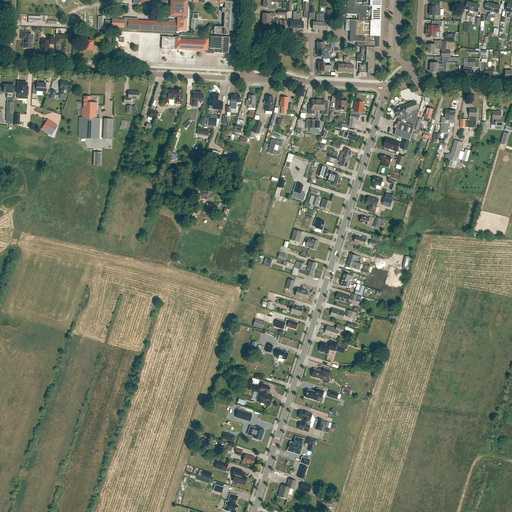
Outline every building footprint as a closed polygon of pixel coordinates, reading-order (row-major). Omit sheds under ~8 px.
[(134,0),(134,4),(139,4),(139,2),(146,3),(146,6),(151,6),(151,0),(160,0),(161,2),(166,2),(166,0),(168,0),(171,0),(171,8),(169,7),(168,9),(168,14),(169,15),(186,16),(187,0),(134,0)] [(440,6),(440,1),(432,0),(431,6),(430,6),(430,15),(439,16),(439,15),(440,15),(440,14),(440,13),(440,12),(440,6)] [(237,2),(229,1),(225,2),(225,8),(222,8),(222,12),(224,12),(224,27),(214,27),(214,34),(223,35),(226,35),(228,35),(235,35),(236,35),(236,34),(236,33),(235,33),(231,32),(231,31),(235,31),(237,2)] [(472,11),(473,3),(467,2),(465,10),(470,11),(469,13),(467,13),(467,16),(470,16),(472,11)] [(472,11),(470,16),(474,17),(474,14),(473,14),(473,11),(478,13),(480,5),(473,3),(472,11)] [(492,12),(494,4),(488,3),(486,11),(490,12),(490,14),(488,14),(487,16),(491,17),(492,12)] [(494,4),(492,12),(491,17),(494,18),(495,15),(493,15),(494,12),(499,14),(501,6),(494,4)] [(380,21),(381,6),(369,6),(355,5),(347,5),(347,20),(350,20),(380,21)] [(296,28),(297,13),(297,12),(293,12),(293,21),(290,21),(290,23),(289,23),(289,27),(289,28),(296,28)] [(319,29),(320,13),(319,13),(319,14),(316,14),(316,22),(313,22),(313,25),(312,25),(311,29),(312,29),(319,29)] [(138,21),(138,20),(128,19),(127,18),(124,18),(124,20),(112,19),(112,20),(106,20),(104,26),(112,27),(124,28),(123,29),(137,30),(138,21)] [(193,19),(192,18),(191,33),(205,33),(205,30),(196,30),(194,29),(195,19),(193,19)] [(168,22),(168,21),(138,20),(138,21),(137,30),(168,31),(169,22),(168,22)] [(169,22),(168,31),(178,32),(178,31),(187,32),(190,32),(190,27),(187,27),(187,25),(178,24),(178,30),(177,30),(177,20),(176,20),(175,20),(174,21),(172,21),(171,20),(169,20),(168,21),(168,22),(169,22)] [(379,36),(380,21),(350,20),(350,23),(349,41),(356,42),(364,42),(364,47),(374,47),(379,47),(379,36)] [(442,27),(442,22),(432,22),(432,26),(429,26),(429,29),(428,29),(428,31),(429,31),(429,35),(432,35),(432,37),(436,37),(436,31),(439,32),(439,26),(442,27)] [(31,33),(31,32),(22,31),(21,39),(24,39),(23,48),(32,48),(32,44),(33,44),(33,36),(29,36),(29,33),(31,33)] [(454,41),(455,34),(445,33),(445,41),(454,41)] [(69,52),(70,38),(65,38),(66,35),(57,35),(57,43),(62,43),(61,52),(63,52),(64,53),(66,53),(67,52),(69,52)] [(228,54),(229,37),(211,36),(210,39),(208,39),(204,38),(203,41),(180,39),(180,37),(176,37),(175,38),(162,37),(161,49),(168,50),(169,47),(175,47),(175,49),(214,51),(213,53),(228,54)] [(54,44),(55,37),(47,37),(47,41),(42,40),(41,51),(49,51),(49,44),(54,44)] [(94,41),(94,37),(91,37),(90,40),(86,40),(86,41),(85,42),(85,43),(86,44),(86,50),(93,50),(93,44),(94,45),(94,41)] [(434,49),(441,49),(442,41),(434,41),(434,45),(428,45),(428,52),(434,52),(434,49)] [(374,62),(374,47),(364,47),(364,42),(356,42),(356,47),(361,47),(361,54),(357,54),(356,62),(364,62),(374,62)] [(478,68),(479,59),(475,59),(470,59),(470,63),(464,63),(463,71),(464,71),(464,76),(473,76),(474,71),(470,70),(470,66),(475,67),(475,68),(478,68)] [(324,66),(324,62),(318,63),(318,71),(324,71),(332,70),(332,65),(324,66)] [(374,62),(364,62),(364,65),(359,64),(359,73),(373,73),(374,62)] [(491,72),(491,67),(489,67),(489,62),(481,62),(480,73),(484,74),(485,71),(491,72)] [(438,63),(431,63),(431,64),(430,64),(429,67),(430,68),(430,72),(438,72),(442,72),(446,73),(446,67),(443,66),(443,64),(438,64),(438,63)] [(484,74),(484,77),(493,77),(493,72),(494,72),(495,67),(491,67),(491,72),(485,71),(484,74)] [(26,83),(26,82),(23,82),(23,83),(18,83),(17,98),(23,99),(23,94),(27,94),(28,87),(27,87),(27,83),(26,83)] [(46,92),(46,89),(45,89),(46,83),(37,83),(37,85),(33,85),(33,94),(36,94),(36,91),(43,91),(42,94),(46,94),(46,92)] [(14,93),(14,85),(4,85),(4,93),(6,93),(6,98),(7,98),(13,99),(14,93)] [(173,90),(172,89),(170,89),(169,90),(168,90),(168,99),(175,99),(175,104),(182,104),(182,99),(183,99),(183,96),(182,96),(182,90),(175,90),(173,90)] [(53,100),(56,92),(51,90),(48,98),(53,100)] [(139,99),(139,92),(133,92),(133,91),(128,91),(128,97),(124,97),(124,103),(130,104),(131,99),(139,99)] [(204,100),(204,97),(203,96),(202,96),(202,93),(193,93),(193,98),(192,98),(191,106),(197,106),(197,100),(203,101),(204,100)] [(218,95),(210,94),(209,105),(208,109),(213,110),(213,109),(222,110),(222,102),(218,102),(218,103),(217,102),(218,95)] [(226,107),(226,112),(236,113),(236,102),(241,102),(241,98),(239,98),(239,95),(231,95),(230,102),(230,107),(226,107)] [(254,108),(255,96),(248,96),(248,100),(246,100),(245,106),(248,106),(248,108),(254,108)] [(96,119),(97,103),(90,102),(91,97),(83,97),(83,108),(82,108),(81,118),(79,118),(78,138),(99,139),(99,119),(96,119)] [(272,102),(272,97),(266,97),(265,100),(264,100),(264,101),(263,104),(264,105),(265,105),(265,111),(272,111),(272,106),(273,102),(272,102)] [(287,107),(288,98),(281,97),(281,102),(280,102),(279,107),(281,107),(281,113),(286,114),(286,107),(287,107)] [(314,110),(317,110),(318,100),(315,99),(315,100),(312,100),(311,111),(308,110),(308,114),(311,114),(314,114),(314,110)] [(318,100),(317,110),(321,110),(320,114),(327,115),(327,108),(324,108),(325,101),(321,100),(318,100)] [(345,110),(345,101),(337,100),(336,110),(345,110)] [(396,129),(395,135),(410,140),(419,111),(418,106),(416,101),(405,105),(405,106),(403,106),(405,111),(407,111),(408,113),(411,112),(412,114),(410,115),(409,120),(399,119),(399,120),(396,129)] [(363,113),(363,108),(362,108),(363,103),(355,102),(353,111),(351,111),(350,114),(350,119),(348,127),(354,128),(355,120),(358,120),(359,116),(360,116),(360,114),(362,114),(362,113),(363,113)] [(405,111),(403,106),(400,107),(400,108),(395,110),(397,116),(398,116),(399,120),(399,119),(409,120),(410,115),(412,114),(411,112),(408,113),(407,111),(405,111)] [(432,119),(434,110),(427,108),(425,114),(424,114),(424,117),(432,119)] [(156,119),(158,112),(149,109),(147,117),(156,119)] [(477,128),(477,109),(469,109),(469,120),(466,120),(460,119),(460,128),(466,128),(466,127),(469,128),(477,128)] [(448,130),(448,123),(450,123),(450,119),(449,119),(449,117),(450,114),(449,114),(450,110),(445,110),(445,111),(444,111),(444,114),(445,114),(445,117),(442,117),(441,122),(441,129),(448,130)] [(492,120),(492,125),(496,125),(496,126),(504,126),(504,119),(501,119),(501,112),(493,111),(493,120),(492,120)] [(273,127),(277,114),(274,113),(268,130),(271,130),(272,126),(273,127)] [(216,126),(217,118),(207,117),(207,126),(216,126)] [(112,139),(113,119),(104,119),(103,139),(112,139)] [(318,133),(318,129),(314,128),(315,120),(306,119),(305,128),(309,128),(309,132),(318,133)] [(262,123),(254,120),(250,131),(258,134),(262,123)] [(47,121),(42,129),(51,135),(57,127),(47,121)] [(236,124),(234,130),(241,132),(242,126),(236,124)] [(348,132),(344,131),(342,137),(346,138),(355,141),(356,135),(348,132)] [(500,143),(506,145),(509,133),(503,132),(500,143)] [(397,151),(400,142),(387,138),(384,147),(397,151)] [(270,145),(268,152),(272,153),(274,146),(275,145),(281,147),(283,143),(272,139),(270,145)] [(406,150),(409,141),(403,139),(400,148),(406,150)] [(457,162),(463,143),(455,140),(449,159),(457,162)] [(340,156),(349,159),(351,151),(345,149),(344,152),(341,151),(340,156)] [(465,149),(462,160),(467,162),(470,151),(465,149)] [(219,152),(212,150),(210,155),(212,157),(218,159),(220,154),(219,152)] [(101,165),(101,152),(93,152),(93,165),(101,165)] [(390,164),(392,158),(381,155),(380,161),(382,161),(381,165),(388,168),(390,164)] [(402,166),(405,157),(399,155),(396,164),(402,166)] [(346,167),(349,159),(340,156),(338,161),(340,162),(339,165),(346,167)] [(317,176),(325,177),(327,167),(319,165),(317,176)] [(336,186),(336,183),(339,176),(330,173),(327,181),(331,182),(330,184),(336,186)] [(379,179),(374,177),(372,183),(373,183),(372,187),(376,188),(377,185),(381,186),(383,179),(380,178),(379,179)] [(395,191),(396,187),(398,181),(393,179),(391,179),(389,178),(387,183),(391,184),(390,189),(395,191)] [(303,201),(305,194),(301,193),(303,185),(296,183),(293,191),(297,192),(295,199),(303,201)] [(205,190),(202,190),(200,198),(203,198),(203,199),(209,200),(212,200),(214,196),(209,195),(210,192),(205,190)] [(316,206),(318,198),(311,195),(309,203),(316,206)] [(374,213),(379,200),(368,196),(366,204),(369,205),(368,211),(374,213)] [(393,207),(394,201),(392,201),(393,200),(384,197),(382,205),(390,208),(390,206),(393,207)] [(328,210),(331,201),(323,199),(320,207),(328,210)] [(211,214),(213,207),(213,206),(213,205),(206,203),(206,205),(205,209),(204,208),(203,212),(211,214)] [(224,208),(220,218),(226,220),(226,219),(229,211),(229,210),(224,208)] [(311,225),(313,218),(307,216),(305,222),(304,222),(303,225),(308,226),(309,224),(311,225)] [(369,219),(362,216),(360,222),(367,225),(371,227),(373,219),(370,218),(369,219)] [(383,223),(384,220),(377,217),(374,226),(378,228),(381,222),(383,223)] [(322,230),(324,222),(315,219),(313,226),(315,227),(315,228),(322,230)] [(298,242),(301,233),(293,231),(291,240),(298,242)] [(365,246),(367,238),(363,236),(362,238),(356,236),(354,242),(365,246)] [(312,239),(306,238),(305,242),(306,242),(305,247),(315,250),(318,241),(312,239)] [(348,260),(361,264),(357,262),(358,260),(360,260),(361,258),(373,262),(375,257),(358,252),(357,256),(350,254),(348,260)] [(360,267),(361,264),(348,260),(346,266),(354,268),(355,265),(360,267)] [(296,265),(297,262),(296,261),(294,268),(299,269),(298,272),(312,277),(314,270),(306,268),(296,265)] [(306,268),(314,270),(316,264),(309,262),(308,266),(304,265),(304,264),(297,262),(296,265),(306,268)] [(368,266),(366,270),(363,269),(362,274),(368,276),(371,267),(368,266)] [(337,271),(335,277),(342,279),(344,273),(337,271)] [(342,279),(352,282),(350,281),(350,279),(352,279),(353,276),(344,273),(342,279)] [(292,290),(294,281),(288,279),(285,288),(292,290)] [(351,285),(352,282),(342,279),(340,285),(352,289),(353,286),(351,285)] [(362,296),(365,286),(361,285),(359,291),(357,290),(355,294),(362,296)] [(305,299),(307,291),(297,288),(295,296),(305,299)] [(349,306),(350,303),(348,302),(350,297),(338,293),(336,300),(340,301),(340,303),(340,304),(344,305),(345,305),(349,306)] [(359,302),(361,296),(352,293),(350,300),(355,302),(355,301),(359,302)] [(273,310),(274,305),(272,305),(272,303),(268,301),(266,308),(273,310)] [(300,315),(302,309),(296,307),(296,306),(294,305),(295,303),(290,301),(288,307),(292,308),(290,312),(300,315)] [(343,320),(345,313),(333,309),(331,316),(343,320)] [(358,317),(359,313),(353,311),(347,310),(345,316),(351,317),(354,319),(355,316),(358,317)] [(262,329),(264,322),(255,319),(252,326),(262,329)] [(287,327),(295,329),(297,323),(292,321),(293,321),(289,320),(289,321),(286,320),(285,322),(277,320),(275,327),(283,329),(285,322),(288,323),(287,327)] [(343,333),(345,327),(338,325),(337,329),(335,328),(335,329),(327,326),(325,334),(337,337),(339,332),(343,333)] [(345,349),(346,345),(338,342),(337,343),(331,341),(330,345),(322,342),(319,351),(328,354),(330,349),(335,351),(337,346),(345,349)] [(270,353),(273,346),(267,344),(265,351),(270,353)] [(286,360),(288,353),(280,351),(281,350),(277,349),(274,356),(275,356),(274,357),(275,358),(276,359),(277,359),(278,358),(278,357),(277,360),(282,362),(283,359),(286,360)] [(328,377),(330,370),(323,368),(322,372),(314,369),(311,377),(322,380),(323,382),(326,383),(328,382),(329,379),(328,377)] [(267,392),(269,387),(260,384),(259,389),(263,390),(262,393),(259,392),(256,400),(264,403),(269,405),(271,400),(270,400),(271,397),(266,395),(267,392)] [(316,392),(307,390),(305,397),(322,402),(323,398),(321,397),(324,390),(317,388),(316,392)] [(238,408),(235,416),(250,420),(252,412),(238,408)] [(309,427),(311,427),(314,418),(311,415),(312,414),(301,411),(298,418),(303,419),(302,423),(300,422),(298,429),(299,429),(300,430),(302,430),(303,430),(308,432),(309,427)] [(317,419),(314,418),(311,427),(314,428),(314,429),(321,431),(324,432),(327,422),(324,421),(317,419)] [(264,430),(253,427),(253,429),(251,428),(250,431),(252,431),(252,432),(254,433),(253,437),(260,440),(264,430)] [(224,433),(222,438),(233,441),(234,436),(224,433)] [(301,446),(303,439),(296,437),(294,442),(293,443),(293,444),(290,443),(290,444),(289,445),(288,448),(289,449),(288,450),(290,451),(290,452),(293,453),(294,452),(299,454),(301,446)] [(314,446),(316,440),(308,438),(307,443),(314,446)] [(242,449),(236,447),(235,449),(233,448),(232,452),(234,452),(233,453),(240,456),(242,449)] [(252,465),(255,458),(245,454),(242,461),(252,465)] [(217,460),(214,468),(225,471),(228,463),(217,460)] [(301,465),(298,477),(303,479),(307,467),(301,465)] [(246,477),(241,476),(243,471),(235,469),(232,476),(234,477),(233,481),(244,485),(246,477)] [(280,491),(278,496),(282,497),(281,501),(289,503),(291,497),(290,497),(292,491),(293,491),(293,489),(296,481),(289,479),(288,479),(287,482),(283,481),(281,486),(280,486),(279,490),(280,491)] [(302,483),(300,489),(309,492),(311,486),(302,483)] [(236,510),(237,505),(236,505),(236,503),(238,496),(230,494),(228,502),(227,502),(226,505),(225,505),(224,510),(228,511),(233,511),(235,511),(236,510)]
